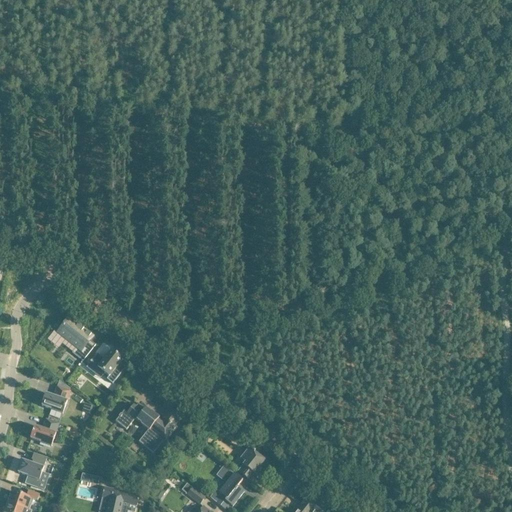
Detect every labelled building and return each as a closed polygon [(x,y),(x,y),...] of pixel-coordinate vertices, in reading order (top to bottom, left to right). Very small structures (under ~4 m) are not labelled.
[(70,319),(58,334),(76,348),(72,353),(82,361),(79,366),(79,367),(96,346),(95,345),(93,348),(88,343),(93,337),(70,319)] [(123,361),(111,351),(104,360),(98,354),(87,368),(94,374),(98,369),(109,377),(107,380),(113,385),(126,368),(121,364),(123,361)] [(46,394),(42,407),(51,410),(51,411),(63,415),(71,392),(68,391),(69,388),(59,380),(57,387),(55,394),(56,395),(55,398),(46,394)] [(85,404),(82,412),(90,414),(92,407),(85,404)] [(127,431),(135,420),(137,422),(137,421),(141,424),(141,425),(148,431),(139,443),(153,454),(163,441),(166,443),(177,428),(174,426),(182,416),(171,408),(163,419),(164,419),(162,422),(159,419),(151,412),(150,412),(146,409),(145,409),(138,404),(136,408),(133,406),(127,414),(124,411),(116,422),(127,431)] [(30,439),(40,443),(51,447),(59,425),(46,420),(43,427),(45,428),(44,430),(34,427),(30,439)] [(194,456),(201,448),(197,444),(189,452),(191,453),(194,456)] [(249,449),(242,459),(247,463),(239,472),(251,481),(256,475),(257,476),(267,464),(249,449)] [(22,461),(18,473),(28,477),(27,477),(25,484),(37,488),(39,482),(47,459),(34,454),(31,461),(33,462),(32,464),(22,461)] [(242,481),(225,467),(218,476),(225,481),(211,499),(225,511),(229,505),(232,508),(244,493),(237,488),(242,481)] [(187,484),(182,491),(188,495),(193,489),(187,484)] [(103,490),(101,496),(103,496),(102,498),(109,500),(106,511),(128,511),(130,506),(136,507),(136,506),(137,506),(139,496),(105,488),(104,490),(103,490)] [(188,495),(201,506),(206,499),(193,489),(188,495)] [(30,511),(34,500),(37,501),(40,495),(28,491),(26,497),(12,492),(8,503),(30,511)] [(296,511),(324,511),(326,510),(309,496),(296,511)] [(31,511),(32,511),(30,511),(8,503),(4,511),(31,511)]
